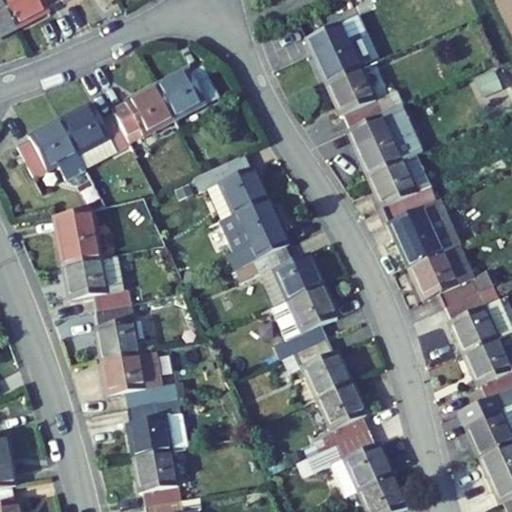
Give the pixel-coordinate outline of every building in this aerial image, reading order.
[(0,0),(0,49),(24,37),(6,3),(4,0),(0,0)] [(62,0),(10,0),(6,3),(24,37),(55,21),(53,18),(68,10),(62,0)] [(62,0),(68,10),(69,12),(92,0),(62,0)] [(309,49),(329,94),(365,78),(376,73),(356,28),(309,49)] [(192,78),(160,95),(179,129),(223,106),(206,75),(194,81),(192,78)] [(346,124),(352,138),(385,123),(365,78),(329,94),(343,126),(346,124)] [(135,152),(179,129),(160,95),(132,110),(133,113),(118,121),(135,152)] [(133,113),(132,110),(117,118),(118,121),(133,113)] [(91,176),(135,152),(118,121),(105,127),(97,112),(66,129),(91,176)] [(356,152),(370,184),(406,169),(418,163),(397,117),(385,123),(352,138),(358,152),(356,152)] [(37,148),(23,155),(40,186),(64,174),(72,188),(92,177),(91,176),(66,129),(36,145),(37,148)] [(420,201),(433,196),(418,163),(406,169),(420,201)] [(225,232),(272,210),(257,177),(255,178),(248,164),(208,183),(197,188),(204,202),(210,200),(225,232)] [(370,184),(391,230),(439,209),(433,196),(420,201),(406,169),(370,184)] [(411,277),(447,261),(433,228),(445,223),(439,209),(391,230),(411,277)] [(290,258),(292,256),(285,241),(287,240),(272,210),(225,232),(223,233),(237,263),(229,267),(236,283),(240,281),(290,258)] [(97,218),(60,224),(68,273),(105,267),(100,232),(97,218)] [(100,232),(105,267),(120,265),(115,230),(100,232)] [(494,294),(499,292),(493,278),(476,286),(462,254),(447,261),(411,277),(426,308),(441,302),(447,315),(494,294)] [(291,311),(326,294),(311,262),(295,269),(290,258),(240,281),(245,293),(264,284),(276,279),(291,311)] [(105,267),(68,273),(73,309),(97,306),(99,319),(134,313),(131,299),(111,302),(105,267)] [(276,279),(264,284),(279,317),(291,311),(276,279)] [(326,294),(291,311),(279,317),(275,319),(289,349),(277,355),(284,370),(298,363),(331,347),(325,333),(340,325),(326,294)] [(465,364),(511,342),(511,338),(499,311),(501,309),(494,294),(447,315),(454,330),(450,331),(465,364)] [(104,369),(144,363),(138,328),(152,325),(150,311),(134,313),(99,319),(102,334),(99,334),(104,369)] [(511,342),(465,364),(479,395),(481,394),(487,408),(511,397),(511,342)] [(320,409),(355,392),(340,358),(337,359),(331,347),(298,363),(320,409)] [(166,411),(158,360),(144,363),(104,369),(110,403),(129,401),(131,416),(166,411)] [(321,462),(373,438),(366,424),(369,422),(355,392),(320,409),(334,439),(315,448),(321,462)] [(466,433),(481,466),(511,451),(511,397),(487,408),(494,422),(466,433)] [(137,467),(173,461),(168,426),(183,425),(181,408),(166,411),(131,416),(134,431),(131,432),(137,467)] [(188,459),(183,425),(168,426),(173,461),(188,459)] [(361,499),(396,483),(381,451),(379,452),(373,438),(321,462),(310,468),(316,479),(346,467),(361,499)] [(0,443),(0,496),(17,493),(21,492),(11,442),(0,443)] [(511,451),(481,466),(501,511),(504,510),(511,506),(511,451)] [(147,511),(166,511),(182,510),(173,461),(137,467),(143,504),(146,504),(147,511)] [(409,511),(396,483),(361,499),(367,511),(409,511)] [(19,509),(17,493),(0,496),(0,511),(23,511),(23,508),(19,509)]
